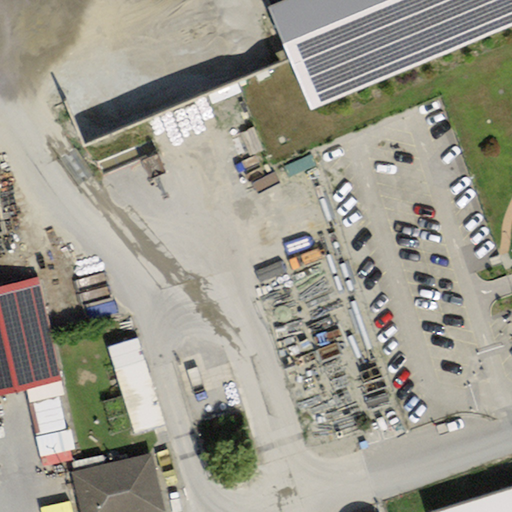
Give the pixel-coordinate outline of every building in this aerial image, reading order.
[(511,0),(282,0),(269,5),(310,108),(511,25),(511,0)] [(328,173),(241,200),(310,418),(396,391),(328,173)] [(39,278),(0,286),(0,396),(63,382),(39,278)] [(137,437),(166,428),(140,342),(111,351),(137,437)] [(156,445),(77,465),(88,511),(161,511),(172,509),(156,445)] [(511,511),(511,489),(441,511),(511,511)]
